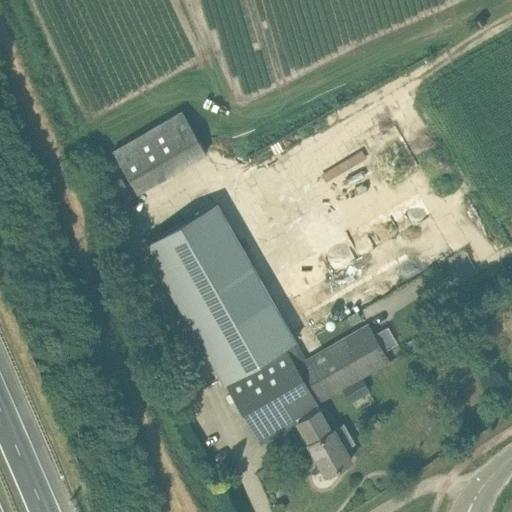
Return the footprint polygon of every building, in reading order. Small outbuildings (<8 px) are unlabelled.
[(182,110),(113,150),(138,194),(207,154),(182,110)] [(366,146),(402,118),(396,110),(360,137),(366,146)] [(134,196),(121,175),(113,180),(126,201),(134,196)] [(215,202),(146,243),(225,379),(295,339),(215,202)] [(387,210),(364,220),(374,241),(396,231),(387,210)] [(346,317),(351,324),(361,318),(357,311),(346,317)] [(295,339),(225,379),(261,442),(296,422),(308,443),(326,474),(352,459),(345,447),(352,443),(349,438),(351,437),(343,423),(334,428),(331,429),(319,409),(320,408),(317,402),(390,361),(368,323),(307,359),(295,339)] [(365,376),(345,386),(352,400),(372,389),(365,376)]
